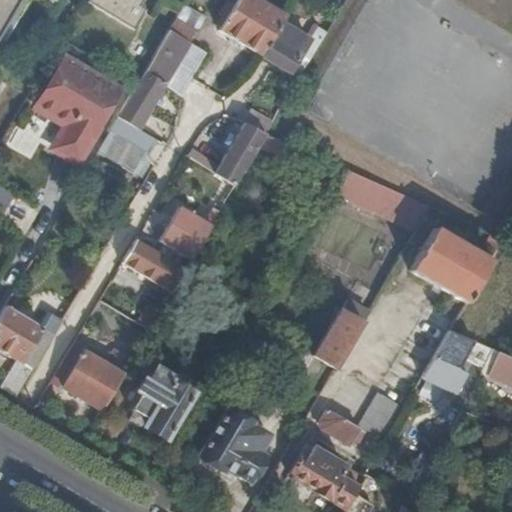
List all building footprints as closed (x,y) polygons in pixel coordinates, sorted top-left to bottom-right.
[(0,0),(0,7),(12,15),(20,0),(41,0),(50,5),(52,0),(0,0)] [(131,9),(136,0),(82,0),(81,4),(128,32),(139,13),(131,9)] [(276,25),(280,17),(251,0),(232,0),(230,5),(224,2),(210,25),(216,28),(213,32),(257,57),(276,25)] [(0,35),(12,15),(0,7),(0,35)] [(202,21),(181,8),(165,33),(186,47),(202,21)] [(303,41),(276,25),(257,57),(283,72),(303,41)] [(186,47),(165,33),(142,72),(161,84),(163,85),(186,47)] [(64,126),(50,150),(73,164),(116,91),(62,57),(32,107),(64,126)] [(161,84),(142,72),(134,87),(115,118),(133,130),(161,84)] [(261,136),(268,124),(249,114),(241,126),(261,136)] [(133,130),(115,118),(107,131),(136,149),(144,160),(154,143),(133,130)] [(253,148),(261,136),(241,126),(217,165),(206,159),(200,167),(219,179),(231,185),(253,148)] [(298,153),(261,136),(253,148),(292,165),(298,153)] [(73,164),(50,150),(46,156),(70,169),(73,164)] [(352,202),(363,177),(348,170),(336,195),(352,202)] [(186,262),(206,227),(177,211),(156,245),(159,247),(186,262)] [(462,306),(487,263),(430,229),(424,240),(421,241),(410,260),(411,262),(406,272),(462,306)] [(493,254),(499,243),(491,239),(485,251),(493,254)] [(167,295),(180,271),(154,256),(132,242),(118,266),(167,295)] [(511,248),(499,243),(493,254),(507,260),(511,248)] [(180,271),(186,262),(159,247),(154,256),(180,271)] [(60,389),(97,411),(138,344),(155,315),(143,307),(133,324),(112,312),(106,323),(121,332),(102,366),(81,354),(60,389)] [(0,354),(14,363),(0,385),(0,390),(13,398),(50,336),(3,308),(0,313),(0,354)] [(308,357),(330,370),(360,320),(351,316),(347,320),(335,313),(308,357)] [(489,352),(445,334),(420,377),(438,387),(450,369),(454,370),(461,358),(466,361),(446,405),(458,410),(472,382),(479,369),(489,352)] [(76,336),(48,382),(60,389),(81,354),(87,344),(76,336)] [(511,388),(511,361),(494,354),(485,377),(511,388)] [(161,440),(188,395),(170,384),(172,381),(151,369),(143,383),(139,381),(130,393),(134,396),(127,411),(144,421),(140,427),(161,440)] [(362,434),(379,445),(398,413),(374,398),(355,430),(323,411),(313,427),(349,449),(353,444),(355,445),(362,434)] [(255,453),(265,438),(222,410),(193,458),(217,473),(221,471),(241,483),(245,480),(257,461),(255,453)] [(297,455),(285,474),(342,509),(348,499),(358,480),(309,449),(302,459),(297,455)] [(404,485),(420,492),(435,461),(419,454),(404,485)] [(342,509),(339,511),(365,511),(366,510),(348,499),(342,509)]
